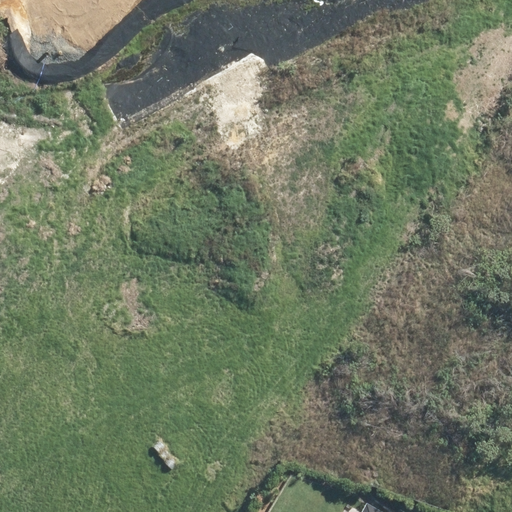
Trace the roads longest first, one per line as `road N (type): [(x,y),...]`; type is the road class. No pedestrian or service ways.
road 1 (unknown): [(0,250),(30,225),(327,62),(373,0)]
road 2 (unknown): [(123,0),(182,144)]
